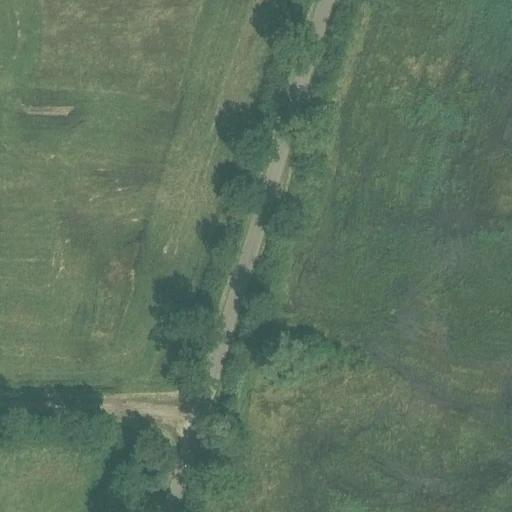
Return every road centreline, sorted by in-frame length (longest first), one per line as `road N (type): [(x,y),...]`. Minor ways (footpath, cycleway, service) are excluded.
road 1 (unclassified): [(172,511),(327,0)]
road 2 (track): [(0,408),(205,408)]
